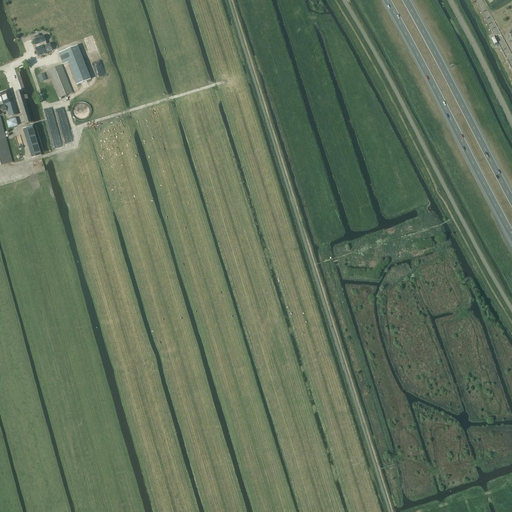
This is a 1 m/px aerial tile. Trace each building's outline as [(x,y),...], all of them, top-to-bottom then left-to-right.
[(52,50),(50,44),(47,45),(45,41),(46,41),(44,36),(40,38),(38,35),(35,36),(37,39),(34,40),(33,40),(35,45),(36,45),(37,48),(35,49),(35,48),(35,49),(39,57),(46,54),(46,53),(52,50)] [(78,46),(59,53),(63,64),(68,63),(77,85),(91,79),(78,46)] [(47,71),(49,76),(51,76),(59,98),(73,93),(62,65),(47,71)] [(38,76),(40,82),(46,80),(44,74),(38,76)] [(5,104),(12,102),(9,91),(0,94),(1,97),(2,102),(3,101),(4,104),(5,104)] [(26,99),(28,99),(27,95),(23,96),(22,91),(16,93),(25,124),(31,123),(24,100),(26,99)] [(5,105),(0,106),(0,166),(12,163),(0,115),(0,113),(7,112),(9,118),(17,115),(13,101),(12,102),(5,104),(5,105)] [(7,121),(9,129),(17,126),(15,119),(7,121)] [(31,127),(22,129),(31,156),(31,159),(40,156),(39,154),(31,127)]
